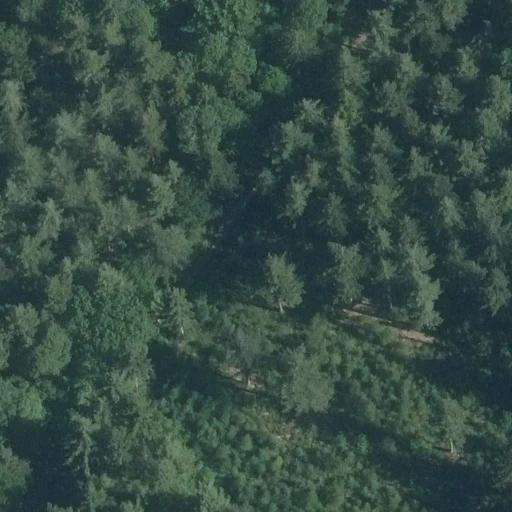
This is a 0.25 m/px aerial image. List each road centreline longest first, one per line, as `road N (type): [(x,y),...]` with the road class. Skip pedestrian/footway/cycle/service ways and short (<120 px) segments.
road 1 (track): [(381,10),(424,123),(464,343),(511,480)]
road 2 (track): [(307,114),(22,511)]
road 3 (track): [(0,86),(169,0)]
road 4 (track): [(190,0),(307,114)]
